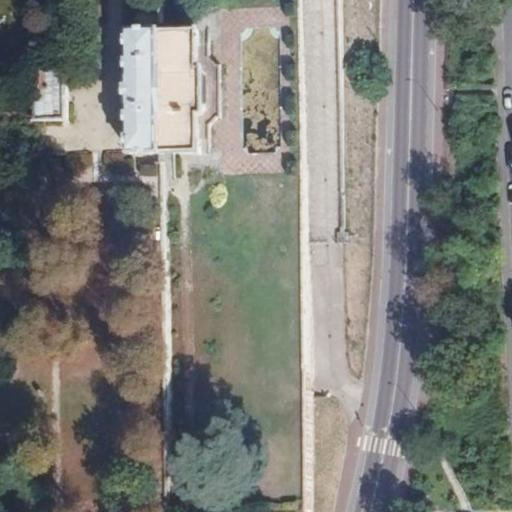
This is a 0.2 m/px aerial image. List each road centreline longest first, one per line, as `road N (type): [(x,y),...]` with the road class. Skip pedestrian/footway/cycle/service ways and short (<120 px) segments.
road 1 (secondary): [(404,0),(388,365),(362,511)]
road 2 (secondary): [(380,511),(409,339),(421,0)]
